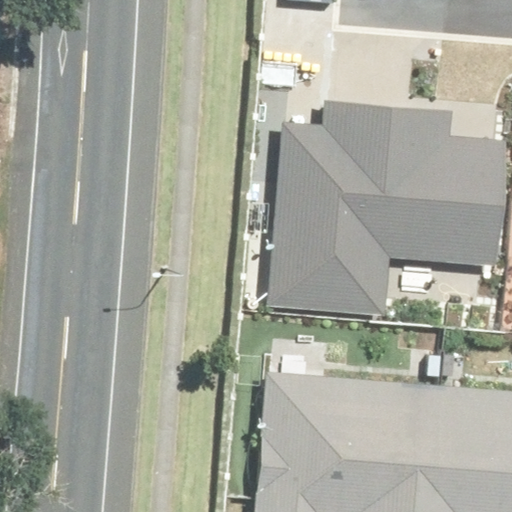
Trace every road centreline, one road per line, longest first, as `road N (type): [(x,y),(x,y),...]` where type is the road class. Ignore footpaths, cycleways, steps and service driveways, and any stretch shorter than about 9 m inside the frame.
road 1 (secondary): [(45,511),(89,0)]
road 2 (residential): [(344,5),(511,18)]
